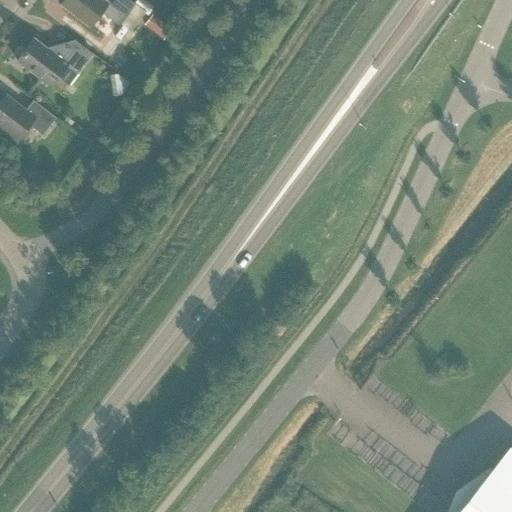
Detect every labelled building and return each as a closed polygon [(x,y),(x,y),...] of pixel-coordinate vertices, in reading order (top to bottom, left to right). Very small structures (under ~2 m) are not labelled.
[(63,0),(60,4),(89,27),(101,12),(118,25),(134,4),(129,0),(63,0)] [(171,28),(151,14),(144,25),(163,39),(171,28)] [(74,39),(62,43),(54,54),(33,38),(16,61),(50,86),(58,76),(67,84),(76,72),(77,72),(85,61),(91,53),(74,39)] [(42,135),(55,117),(33,100),(25,110),(6,95),(0,101),(0,127),(16,141),(29,125),(42,135)] [(511,511),(511,448),(459,511),(511,511)]
